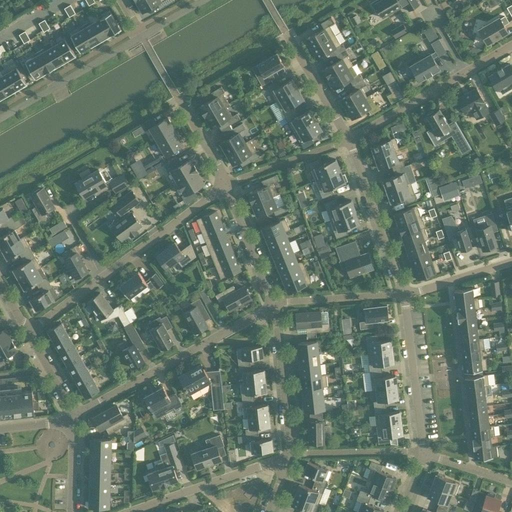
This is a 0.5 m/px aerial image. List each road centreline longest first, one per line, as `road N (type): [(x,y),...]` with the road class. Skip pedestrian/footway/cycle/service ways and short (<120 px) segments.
road 1 (residential): [(272,305),(74,417)]
road 2 (residential): [(511,45),(349,139)]
road 3 (residential): [(290,453),(127,511)]
road 4 (residential): [(403,295),(349,139)]
road 5 (residential): [(423,453),(403,295)]
road 6 (residential): [(226,185),(103,276)]
road 7 (residential): [(290,453),(272,305)]
road 8 (residential): [(272,305),(226,185)]
road 9 (residential): [(349,139),(286,34)]
